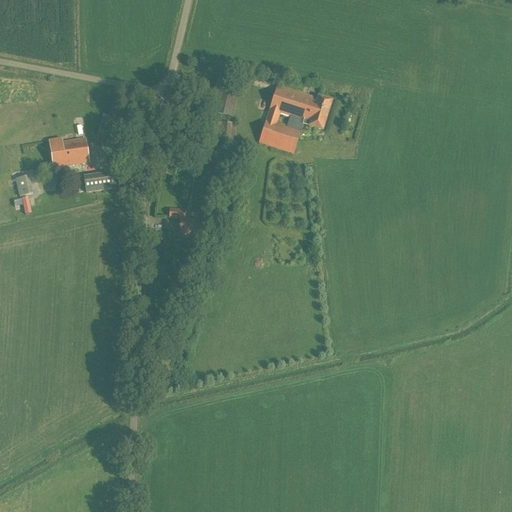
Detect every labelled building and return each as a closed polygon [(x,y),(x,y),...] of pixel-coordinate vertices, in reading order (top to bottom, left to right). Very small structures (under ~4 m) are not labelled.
[(235,91),(236,83),(225,82),(223,90),(218,89),(212,116),(218,117),(215,147),(234,149),(236,125),(235,125),(235,118),(233,118),(238,92),(235,91)] [(317,99),(277,86),(259,144),(293,155),(303,126),(309,127),(323,132),(332,101),(318,97),(317,99)] [(127,143),(132,124),(103,115),(97,133),(127,143)] [(90,164),(86,139),(62,143),(62,139),(49,141),(53,169),(90,164)] [(213,176),(215,168),(199,166),(188,164),(186,172),(213,176)] [(86,193),(116,189),(113,173),(84,178),(86,193)] [(20,198),(33,195),(28,177),(15,179),(20,198)] [(198,236),(198,222),(185,221),(186,211),(169,210),(168,219),(180,220),(180,234),(198,236)]
